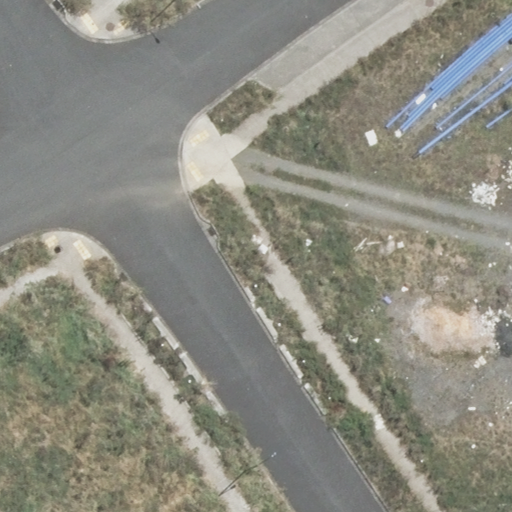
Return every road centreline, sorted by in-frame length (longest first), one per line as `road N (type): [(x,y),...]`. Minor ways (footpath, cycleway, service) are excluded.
road 1 (residential): [(76,150),(334,511)]
road 2 (residential): [(298,0),(76,150)]
road 3 (residential): [(0,33),(76,150)]
